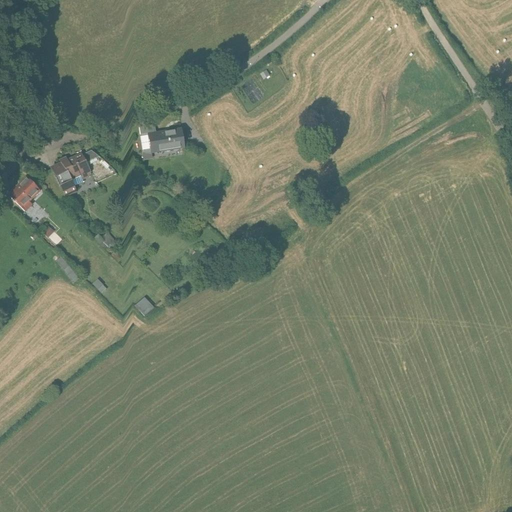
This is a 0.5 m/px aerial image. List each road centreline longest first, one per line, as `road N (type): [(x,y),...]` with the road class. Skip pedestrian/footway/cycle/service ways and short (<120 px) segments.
road 1 (unclassified): [(325,0),(227,77),(180,99),(53,130),(0,169)]
road 2 (track): [(482,100),(350,182),(286,245)]
road 3 (track): [(419,0),(511,142)]
road 4 (track): [(16,0),(38,71),(74,122)]
